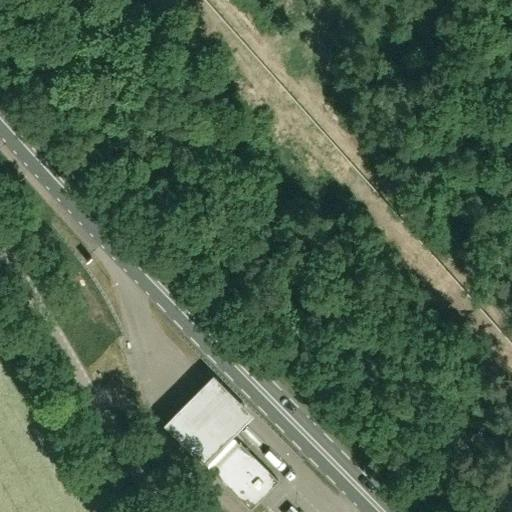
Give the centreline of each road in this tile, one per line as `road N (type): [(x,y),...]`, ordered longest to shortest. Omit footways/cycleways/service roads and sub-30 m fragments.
road 1 (primary): [(393,511),(0,103)]
road 2 (primary): [(0,126),(368,511)]
road 3 (unclassified): [(164,511),(0,244)]
